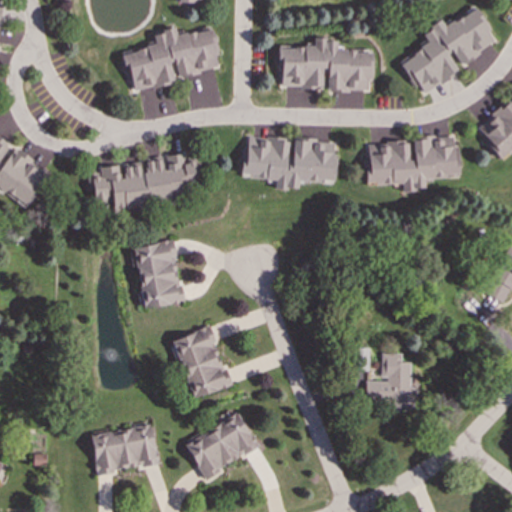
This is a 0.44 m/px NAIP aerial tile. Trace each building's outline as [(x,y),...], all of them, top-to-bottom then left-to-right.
[(458,73),(448,54),(452,52),(458,63),(495,43),(477,8),(443,25),(441,21),(420,31),(428,45),(400,60),(418,94),(458,73)] [(119,52),(125,82),(130,82),(132,90),(174,83),(173,76),(217,69),(214,56),(217,55),(212,28),(174,35),(173,29),(151,33),(153,46),(119,52)] [(276,48),(277,76),(279,76),(279,88),(322,87),(322,71),(325,71),(326,91),(367,90),(367,79),(371,79),(370,50),(335,51),(335,39),(312,39),(313,47),(276,48)] [(511,91),(509,94),(511,96),(477,128),(485,136),(482,139),(499,159),(510,150),(511,152),(511,91)] [(331,183),(336,144),(245,133),(240,176),(274,180),(274,187),(296,190),(297,179),(331,183)] [(365,141),(366,185),(401,185),(401,192),(424,191),(423,178),(459,178),(458,146),(453,146),(452,139),(430,139),(430,140),(365,141)] [(0,193),(21,209),(48,174),(14,148),(12,150),(0,140),(0,193)] [(111,207),(182,201),(180,186),(195,185),(193,161),(184,162),(183,154),(140,158),(141,161),(118,163),(118,165),(97,167),(98,176),(90,177),(92,204),(111,202),(111,207)] [(140,308),(180,302),(170,240),(130,246),(140,308)] [(227,386),(208,326),(171,338),(190,398),(227,386)] [(367,348),(355,348),(354,370),(367,371),(367,348)] [(364,380),(363,406),(414,406),(414,388),(409,388),(409,361),(400,361),(400,353),(379,353),(379,380),(364,380)] [(255,450),(236,409),(211,420),(214,428),(183,442),(198,476),(255,450)] [(94,473),(156,464),(150,424),(88,434),(94,473)]
